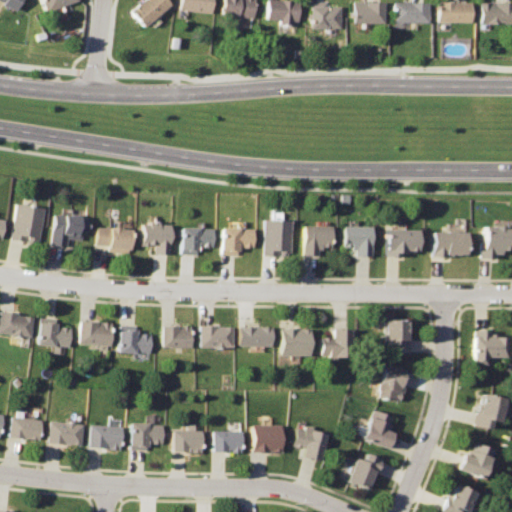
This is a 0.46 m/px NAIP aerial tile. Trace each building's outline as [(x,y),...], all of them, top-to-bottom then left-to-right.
[(0,0),(16,9),(20,0),(0,0)] [(76,0),(41,0),(45,13),(77,1),(76,0)] [(164,0),(140,0),(128,10),(141,28),(168,5),(164,0)] [(208,0),(176,0),(175,10),(208,14),(208,0)] [(251,0),(219,0),(218,13),(250,16),(251,0)] [(296,0),(261,0),(261,18),(295,20),(296,0)] [(383,1),(351,1),(352,22),(384,21),(383,1)] [(426,3),(393,2),(392,22),(426,22),(426,3)] [(511,2),(477,3),(478,24),(511,23),(511,2)] [(469,3),(436,3),(436,23),(469,23),(469,3)] [(338,6),(308,6),(308,27),(339,27),(338,6)] [(41,206),(13,202),(9,237),(36,241),(41,206)] [(85,216),(51,213),(48,243),(63,245),(64,237),(78,239),(79,233),(84,234),(85,216)] [(289,219),(262,219),(262,253),(290,253),(289,219)] [(331,224),(302,224),(302,253),(318,253),(318,246),(331,246),(331,224)] [(372,224),(344,224),(344,247),(357,246),(357,254),(372,254),(372,224)] [(128,227),(94,225),(93,243),(106,244),(106,250),(127,251),(128,227)] [(168,227),(138,225),(138,242),(152,242),(151,253),(167,253),(168,227)] [(509,225),(484,226),(484,240),(480,241),(479,255),(493,256),(493,249),(509,248),(509,225)] [(210,226),(178,226),(179,253),(195,253),(195,245),(210,244),(210,226)] [(251,227),(220,227),(220,254),(235,253),(236,244),(251,244),(251,227)] [(417,227),(386,227),(386,254),(401,254),(402,249),(418,249),(417,227)] [(464,230),(431,230),(432,253),(464,253),(464,230)] [(29,315),(0,311),(0,331),(26,335),(29,315)] [(408,318),(385,319),(386,343),(394,343),(394,352),(409,352),(408,318)] [(68,327),(54,325),(55,321),(37,320),(36,343),(66,346),(68,327)] [(109,322),(78,320),(76,342),(108,344),(109,322)] [(190,324),(161,324),(161,345),(190,345),(190,324)] [(231,325),(199,325),(199,346),(231,346),(231,325)] [(270,326),(239,325),(239,344),(271,344),(270,326)] [(310,327),(280,326),(280,353),(309,352),(310,327)] [(351,326),(332,327),(331,336),(321,336),(321,354),(352,355),(351,326)] [(148,333),(136,332),(136,328),(118,328),(118,350),(148,351),(148,333)] [(504,335),(490,335),(489,330),(473,329),(474,363),(485,363),(485,356),(504,356),(504,335)] [(404,372),(383,367),(377,395),(398,401),(404,372)] [(503,398),(483,392),(473,424),(487,428),(491,418),(497,421),(503,398)] [(376,409),(373,417),(369,416),(361,435),(386,445),(392,430),(387,427),(391,416),(376,409)] [(38,419),(9,415),(7,434),(37,439),(38,419)] [(80,422),(48,419),(46,440),(77,443),(80,422)] [(199,429),(191,429),(190,420),(181,420),(181,429),(169,429),(169,449),(198,449),(199,429)] [(160,423),(129,422),(128,447),(144,447),(145,440),(159,440),(160,423)] [(119,425),(87,423),(86,444),(117,447),(119,425)] [(279,423),(250,423),(250,450),(278,450),(279,423)] [(326,431),(297,423),(292,442),(303,447),(301,454),(316,458),(326,431)] [(238,428),(210,429),(210,448),(239,448),(238,428)] [(490,448),(473,442),(470,453),(463,451),(456,466),(479,475),(490,448)] [(379,458),(364,451),(361,457),(355,456),(345,478),(366,488),(379,458)] [(473,490),(453,482),(448,494),(445,493),(438,510),(442,511),(453,511),(456,507),(464,510),(473,490)]
